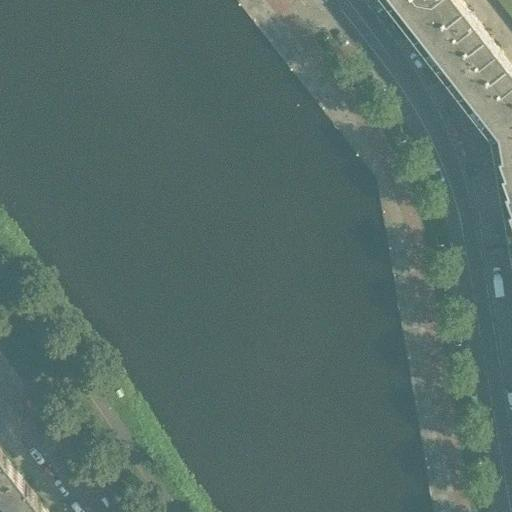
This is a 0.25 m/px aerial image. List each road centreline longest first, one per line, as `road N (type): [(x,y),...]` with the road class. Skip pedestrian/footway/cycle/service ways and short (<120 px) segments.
road 1 (tertiary): [(510,511),(450,178),(414,104),(339,0)]
road 2 (residential): [(98,511),(0,386)]
